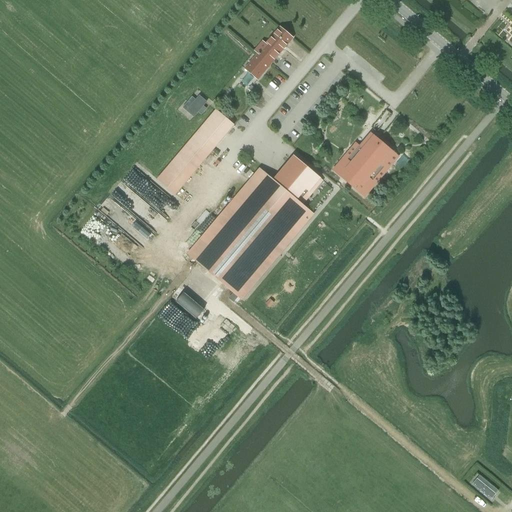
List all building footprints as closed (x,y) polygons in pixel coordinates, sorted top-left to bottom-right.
[(292,38),(280,28),(245,69),(257,79),(270,64),(269,63),(276,54),(278,55),(292,38)] [(191,109),(191,110),(191,111),(191,112),(192,112),(192,113),(191,113),(192,114),(193,115),(193,114),(194,114),(193,114),(194,114),(194,113),(195,114),(195,113),(196,113),(196,112),(197,112),(198,112),(198,113),(199,114),(200,114),(201,115),(203,113),(203,112),(204,112),(204,111),(205,111),(205,110),(205,109),(205,108),(204,107),(203,106),(205,104),(206,102),(206,101),(205,101),(203,99),(202,98),(201,98),(201,97),(200,96),(199,96),(198,96),(198,97),(197,98),(196,99),(195,100),(195,101),(194,101),(193,103),(193,104),(192,105),(192,106),(192,107),(192,108),(191,108),(191,109)] [(215,110),(157,179),(176,195),(234,126),(215,110)] [(342,168),(355,178),(349,184),(360,194),(394,153),(371,134),(342,168)] [(402,155),(396,162),(402,167),(408,159),(402,155)] [(319,178),(295,157),(274,181),(260,170),(189,255),(240,298),(312,214),(299,202),(319,178)] [(179,300),(183,291),(177,288),(173,298),(179,300)] [(184,291),(177,301),(197,318),(205,309),(184,291)] [(473,472),(469,477),(487,493),(491,487),(473,472)]
